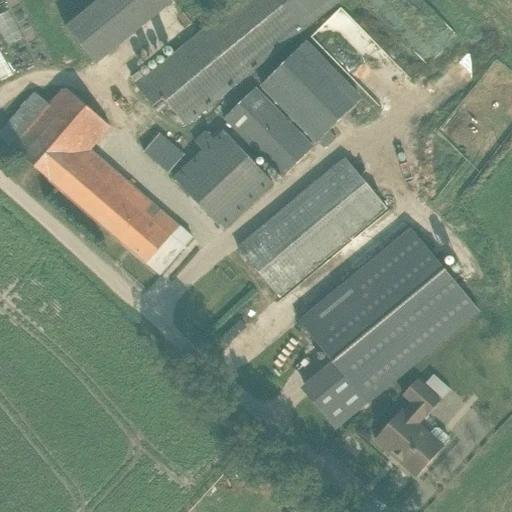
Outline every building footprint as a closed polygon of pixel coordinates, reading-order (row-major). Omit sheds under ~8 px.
[(95,66),(173,3),(172,0),(171,0),(99,0),(65,28),(95,66)] [(239,0),(135,87),(152,107),(163,100),(186,128),(340,0),(239,0)] [(307,43),(260,88),(316,145),(318,143),(325,151),(336,140),(328,132),(362,100),(307,43)] [(281,179),(313,147),(256,89),(224,120),(281,179)] [(34,94),(0,134),(0,138),(108,232),(142,194),(91,152),(110,128),(67,91),(61,90),(48,106),(34,94)] [(273,185),(223,131),(213,140),(205,132),(192,144),(199,152),(172,178),(223,232),(273,185)] [(159,134),(143,153),(169,175),(185,156),(159,134)] [(386,210),(345,160),(239,249),(278,298),(329,259),(350,240),(386,210)] [(193,238),(142,194),(108,232),(159,277),(193,238)] [(331,362),(367,405),(368,406),(480,314),(410,230),(299,322),(331,362)] [(367,405),(331,362),(301,388),(337,432),(355,418),(354,416),(367,405)] [(442,400),(450,391),(433,376),(425,385),(442,400)] [(401,411),(375,441),(417,478),(420,474),(424,474),(427,470),(427,466),(449,442),(449,438),(439,430),(435,429),(430,435),(420,425),(441,401),(417,380),(402,397),(410,405),(403,413),(401,411)]
